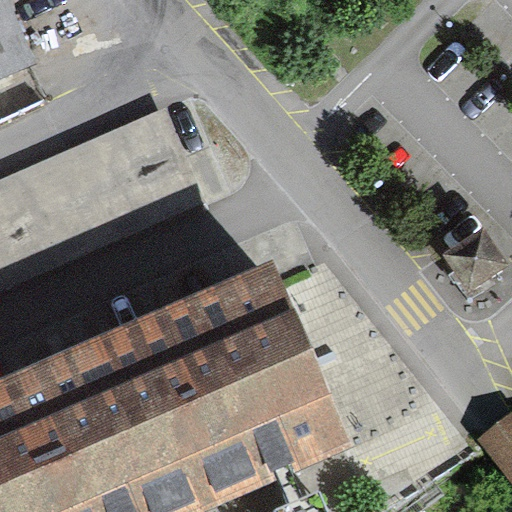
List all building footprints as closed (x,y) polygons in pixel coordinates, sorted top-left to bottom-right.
[(0,0),(0,37),(15,30),(0,0)] [(0,291),(208,203),(163,98),(0,167),(0,291)] [(0,511),(139,511),(338,424),(292,322),(246,220),(0,329),(0,511)] [(478,236),(448,263),(472,289),(502,262),(478,236)] [(320,511),(315,499),(281,511),(320,511)]
